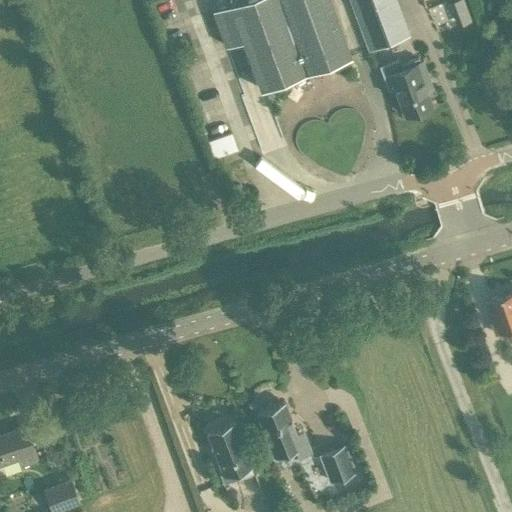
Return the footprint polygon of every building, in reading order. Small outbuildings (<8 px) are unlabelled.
[(237,0),(214,9),(227,44),(246,37),(264,86),(351,54),(330,0),(237,0)] [(352,0),(370,48),(409,34),(396,0),(352,0)] [(466,0),(451,0),(449,1),(457,24),(473,18),(466,0)] [(428,88),(433,86),(423,59),(399,68),(395,59),(380,64),(389,89),(395,87),(404,113),(410,111),(415,113),(425,110),(427,105),(433,102),(428,88)] [(511,289),(489,298),(497,320),(492,322),(496,333),(511,327),(511,289)] [(258,413),(263,426),(260,427),(267,445),(270,444),(274,455),(291,449),(294,456),(311,450),(303,428),(296,430),(285,402),(282,401),(274,404),(269,402),(267,406),(259,409),(258,413)] [(214,457),(224,482),(237,477),(234,471),(252,464),(250,460),(254,459),(246,439),(243,440),(235,422),(232,420),(210,429),(208,432),(217,455),(214,457)] [(20,466),(36,461),(33,453),(34,452),(25,425),(0,433),(0,463),(18,458),(20,466)] [(331,480),(353,472),(355,471),(345,443),(320,452),(331,480)] [(78,501),(70,479),(44,488),(53,511),(78,501)]
